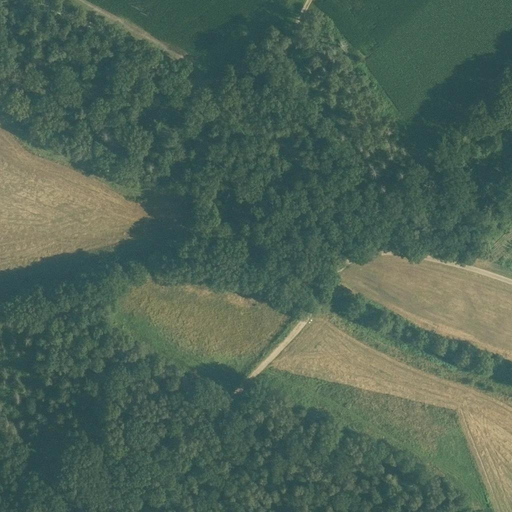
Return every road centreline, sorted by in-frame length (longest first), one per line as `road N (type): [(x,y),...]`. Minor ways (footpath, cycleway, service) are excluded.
road 1 (track): [(331,277),(252,233),(135,243),(0,287)]
road 2 (track): [(133,511),(299,325),(331,277)]
road 3 (track): [(40,0),(199,85),(280,57)]
road 4 (track): [(374,251),(385,218),(431,157),(498,155),(511,143)]
road 5 (track): [(295,153),(280,57),(309,0)]
road 6 (track): [(374,251),(421,254),(511,280)]
road 7 (track): [(343,264),(295,153)]
